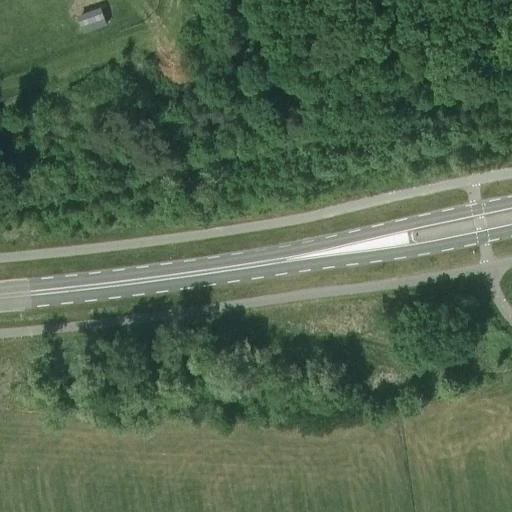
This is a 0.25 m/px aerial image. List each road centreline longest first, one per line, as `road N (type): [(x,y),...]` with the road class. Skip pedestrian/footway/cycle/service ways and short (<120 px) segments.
road 1 (secondary): [(511,202),(242,267)]
road 2 (secondary): [(242,267),(331,262),(511,230)]
road 3 (secondary): [(0,297),(242,267)]
